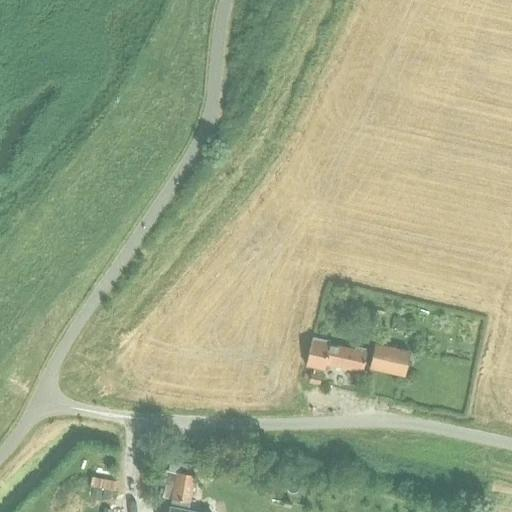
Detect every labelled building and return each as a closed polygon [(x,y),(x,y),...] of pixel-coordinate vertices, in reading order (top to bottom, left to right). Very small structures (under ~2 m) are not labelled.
[(354,347),(353,351),(328,345),(328,341),(311,338),(305,366),(322,370),(324,363),(362,372),(366,354),(364,353),(365,350),(354,347)] [(403,377),(408,353),(374,345),(369,369),(403,377)] [(319,384),(321,376),(311,374),(309,382),(319,384)] [(215,457),(212,470),(228,473),(230,460),(215,457)] [(163,470),(160,483),(165,484),(162,497),(170,499),(169,501),(168,504),(166,511),(208,511),(187,508),(188,504),(189,502),(194,476),(188,475),(190,465),(169,461),(167,471),(163,470)] [(92,487),(90,496),(99,498),(101,489),(92,487)] [(102,489),(100,498),(109,500),(111,491),(102,489)]
